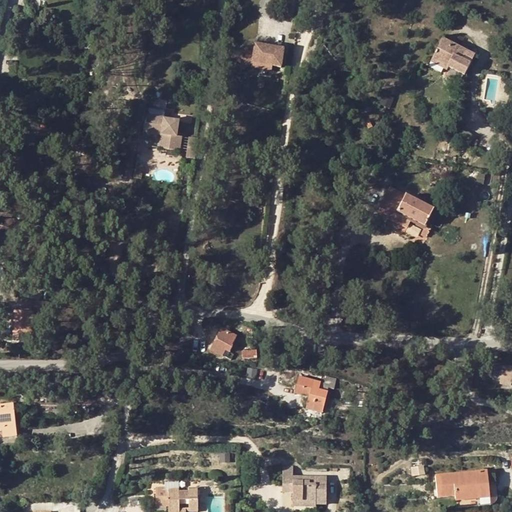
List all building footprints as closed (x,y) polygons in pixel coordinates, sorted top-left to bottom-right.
[(432,59),(448,67),(464,76),(474,55),(442,39),(432,59)] [(284,51),(262,48),(262,50),(255,49),(247,48),(230,61),(241,74),(252,65),(281,70),(284,51)] [(448,67),(432,59),(430,62),(446,71),(448,67)] [(142,122),(159,123),(160,116),(142,115),(142,122)] [(176,125),(159,125),(159,123),(142,122),(141,140),(159,141),(158,154),(179,155),(180,141),(175,141),(171,141),(171,137),(175,137),(176,125)] [(187,160),(196,160),(197,142),(188,142),(187,160)] [(403,219),(409,222),(411,219),(426,226),(434,211),(390,188),(377,213),(400,225),(403,219)] [(403,219),(400,225),(406,228),(409,222),(403,219)] [(426,238),(431,229),(426,226),(421,235),(426,238)] [(13,333),(31,335),(33,310),(30,309),(29,313),(15,311),(13,333)] [(224,350),(226,351),(228,353),(231,347),(230,346),(235,337),(221,329),(210,350),(221,356),(224,350)] [(13,340),(30,342),(31,335),(13,333),(13,340)] [(511,382),(511,381),(511,366),(503,365),(500,384),(511,385),(511,382)] [(310,394),(309,397),(306,409),(322,413),(328,391),(327,391),(328,387),(334,389),(336,379),(326,376),(324,383),(321,382),(320,383),(314,381),(314,380),(299,376),(295,390),(310,394)] [(0,432),(2,433),(2,437),(17,435),(15,422),(13,404),(0,405),(0,432)] [(296,484),(296,491),(292,492),(292,501),(316,500),(316,504),(326,504),(326,477),(292,476),(293,466),(283,466),(283,484),(296,484)] [(456,508),(493,504),(494,503),(495,502),(496,500),(497,498),(497,496),(494,470),(487,471),(490,497),(456,501),(456,508)] [(438,498),(455,496),(456,501),(490,497),(487,471),(436,476),(438,498)] [(185,508),(197,508),(197,488),(188,488),(188,491),(179,491),(165,492),(165,489),(165,487),(156,487),(157,505),(169,505),(168,511),(185,511),(186,511),(185,508)]
